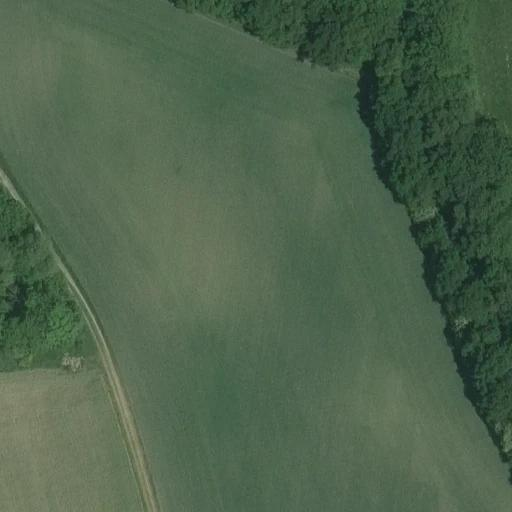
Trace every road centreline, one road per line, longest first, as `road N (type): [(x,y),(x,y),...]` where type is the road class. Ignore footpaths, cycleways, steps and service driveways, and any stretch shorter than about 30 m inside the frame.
road 1 (track): [(406,0),(423,130),(511,368)]
road 2 (track): [(0,181),(103,354),(152,511)]
